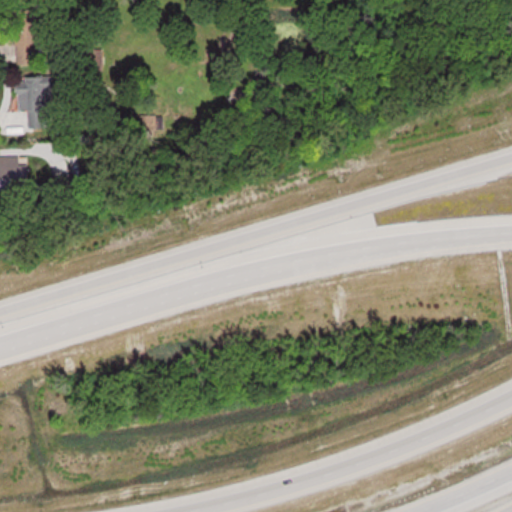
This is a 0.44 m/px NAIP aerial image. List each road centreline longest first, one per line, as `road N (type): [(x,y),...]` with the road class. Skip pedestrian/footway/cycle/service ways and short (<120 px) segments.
road 1 (motorway): [(511,164),(0,321)]
road 2 (motorway): [(511,229),(327,253),(0,344)]
road 3 (motorway): [(511,394),(291,487),(176,511)]
